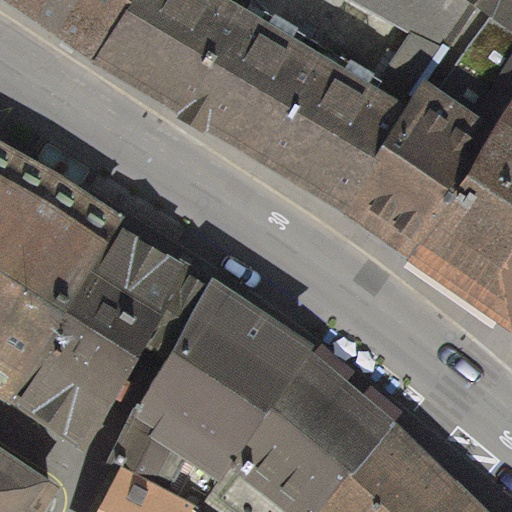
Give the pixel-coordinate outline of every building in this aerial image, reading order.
[(2,0),(103,72),(145,0),(2,0)] [(145,0),(103,72),(337,218),(480,5),(472,0),(145,0)] [(511,0),(472,0),(480,5),(337,218),(400,261),(478,139),(511,90),(511,0)] [(511,160),(511,90),(478,139),(511,160)] [(511,160),(478,139),(400,261),(510,334),(511,331),(511,160)] [(0,150),(0,403),(126,235),(131,226),(0,150)] [(0,403),(0,406),(85,460),(194,277),(126,235),(0,403)] [(304,346),(216,290),(101,470),(118,479),(164,497),(189,465),(215,482),(304,346)] [(318,511),(396,425),(304,346),(215,482),(234,499),(250,511),(318,511)] [(430,511),(452,483),(396,425),(318,511),(430,511)] [(0,511),(47,511),(60,494),(0,452),(0,511)] [(197,511),(195,510),(164,497),(118,479),(101,511),(197,511)] [(481,511),(452,483),(430,511),(481,511)]
